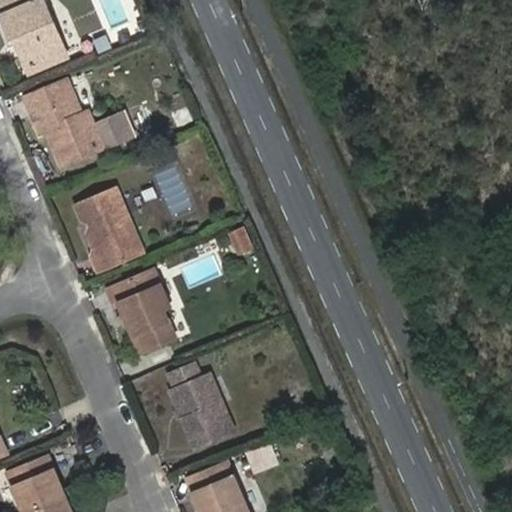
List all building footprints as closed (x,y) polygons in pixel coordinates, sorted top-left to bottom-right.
[(3,0),(0,0),(0,9),(3,16),(10,12),(3,0)] [(46,0),(3,0),(10,12),(3,16),(5,19),(14,37),(18,35),(22,43),(20,44),(30,65),(45,58),(48,65),(72,53),(46,0)] [(14,37),(5,19),(0,20),(0,26),(9,49),(20,44),(22,43),(18,35),(14,37)] [(45,58),(30,65),(34,72),(48,65),(45,58)] [(81,114),(67,80),(26,98),(41,133),(49,130),(64,164),(104,147),(89,112),(81,114)] [(85,219),(89,229),(98,251),(92,254),(99,269),(143,250),(117,187),(78,203),(85,219)] [(84,230),(89,229),(85,219),(79,221),(84,230)] [(245,225),(228,232),(238,256),(255,249),(245,225)] [(131,329),(141,353),(176,338),(165,311),(171,308),(155,270),(107,290),(114,304),(119,302),(131,329)] [(197,362),(171,373),(178,388),(173,390),(187,423),(196,446),(235,429),(212,374),(202,377),(197,362)] [(259,468),(277,463),(270,443),(253,449),(259,468)] [(54,489),(59,487),(47,458),(8,476),(23,511),(69,511),(67,506),(62,508),(54,489)] [(186,479),(199,509),(205,507),(207,511),(247,511),(226,463),(186,479)] [(67,506),(59,487),(54,489),(62,508),(67,506)]
